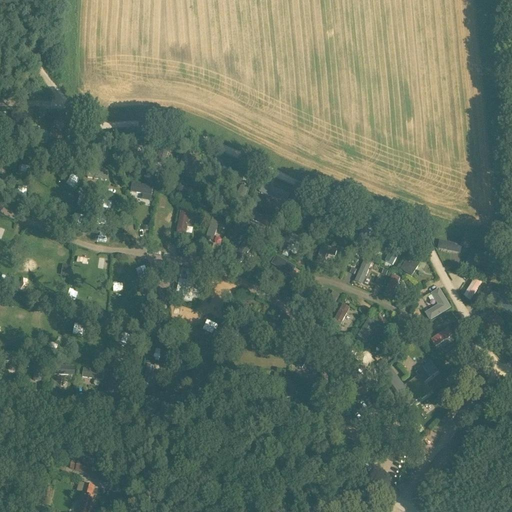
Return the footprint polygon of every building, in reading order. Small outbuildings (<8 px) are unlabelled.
[(26,142),(47,144),(47,136),(27,134),(26,142)] [(153,146),(133,138),(130,145),(151,152),(153,146)] [(94,162),(103,163),(106,141),(97,139),(94,162)] [(162,142),(157,163),(165,166),(171,144),(162,142)] [(53,153),(52,162),(72,166),(74,154),(61,151),(60,155),(53,153)] [(185,155),(180,167),(197,174),(202,162),(185,155)] [(218,180),(226,163),(219,159),(211,177),(218,180)] [(89,170),(88,178),(107,181),(108,173),(89,170)] [(13,179),(10,187),(18,189),(21,181),(13,179)] [(153,188),(132,185),(131,193),(143,194),(152,195),(153,188)] [(290,196),(264,185),(260,194),(286,204),(290,196)] [(241,188),(233,206),(240,209),(248,191),(241,188)] [(292,226),(301,229),(311,202),(302,199),(292,226)] [(155,206),(154,214),(164,215),(165,207),(155,206)] [(191,212),(182,210),(177,233),(186,235),(191,212)] [(338,217),(329,214),(322,232),(337,238),(341,228),(334,226),(338,217)] [(98,223),(107,226),(110,219),(101,216),(98,223)] [(277,225),(258,217),(255,223),(274,232),(277,225)] [(206,240),(213,242),(220,221),(213,219),(206,240)] [(363,229),(353,251),(361,255),(371,232),(363,229)] [(302,249),(305,241),(286,233),(283,242),(302,249)] [(381,238),(379,246),(391,250),(390,255),(397,258),(401,245),(381,238)] [(240,265),(253,246),(246,241),(233,260),(240,265)] [(440,242),(439,250),(460,254),(462,246),(440,242)] [(316,262),(323,264),(326,255),(335,258),(337,251),(321,246),(316,262)] [(479,253),(471,250),(464,272),(472,274),(479,253)] [(415,251),(401,273),(411,280),(425,258),(415,251)] [(272,265),(291,277),(297,268),(277,256),(272,265)] [(354,281),(362,284),(371,261),(363,258),(354,281)] [(62,266),(61,275),(69,276),(70,267),(62,266)] [(393,275),(384,293),(393,297),(395,293),(397,295),(401,286),(405,287),(407,282),(393,275)] [(179,280),(177,294),(183,296),(183,302),(192,303),(192,297),(199,299),(202,285),(196,284),(196,278),(188,276),(187,282),(179,280)] [(471,301),(482,283),(475,279),(464,297),(471,301)] [(417,289),(420,294),(430,289),(428,284),(417,289)] [(437,305),(425,313),(430,321),(452,308),(440,287),(430,293),(437,305)] [(334,292),(324,308),(329,312),(340,296),(334,292)] [(350,309),(343,306),(332,326),(339,329),(350,309)] [(7,308),(6,318),(15,319),(17,309),(7,308)] [(412,318),(416,311),(411,309),(407,315),(412,318)] [(235,315),(235,323),(259,324),(259,316),(235,315)] [(498,318),(482,331),(488,337),(503,324),(498,318)] [(356,339),(364,344),(377,325),(369,320),(356,339)] [(75,338),(77,328),(67,326),(65,335),(75,338)] [(447,328),(431,339),(436,347),(453,336),(447,328)] [(266,337),(284,348),(288,341),(270,331),(266,337)] [(5,333),(1,340),(9,346),(14,338),(5,333)] [(28,351),(30,342),(20,340),(19,349),(28,351)] [(463,344),(446,357),(451,364),(468,351),(463,344)] [(294,365),(302,369),(312,352),(305,347),(294,365)] [(0,351),(0,361),(17,363),(18,354),(0,351)] [(42,351),(41,357),(50,359),(51,353),(42,351)] [(41,382),(43,361),(35,360),(33,381),(41,382)] [(382,373),(390,367),(385,360),(377,366),(382,373)] [(432,362),(417,373),(425,383),(438,373),(432,362)] [(459,383),(475,370),(470,364),(454,377),(459,383)] [(74,368),(53,366),(53,375),(73,377),(74,368)] [(169,390),(177,390),(178,367),(169,367),(169,390)] [(211,389),(219,389),(220,368),(212,368),(211,389)] [(103,372),(83,369),(82,378),(102,380),(103,372)] [(122,371),(111,369),(108,392),(119,394),(122,371)] [(155,379),(156,370),(146,370),(146,379),(155,379)] [(229,391),(237,393),(240,371),(232,370),(229,391)] [(265,393),(265,373),(258,373),(257,393),(265,393)] [(418,376),(406,387),(418,402),(432,393),(418,376)] [(291,378),(283,378),(285,399),(294,398),(291,378)] [(77,463),(74,470),(90,477),(93,469),(77,463)] [(397,473),(393,480),(402,485),(406,477),(397,473)] [(80,509),(79,511),(92,511),(96,498),(92,497),(95,487),(85,485),(79,509),(80,509)]
